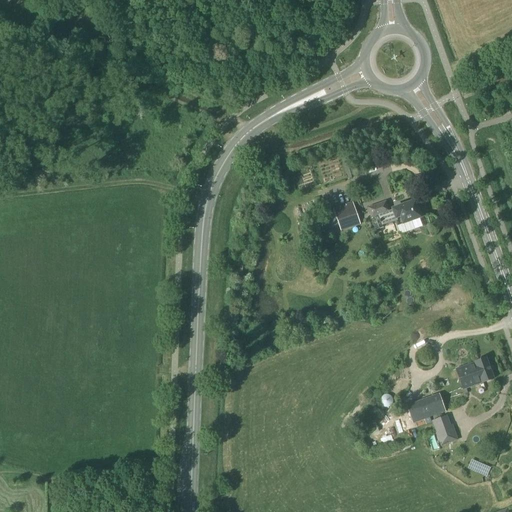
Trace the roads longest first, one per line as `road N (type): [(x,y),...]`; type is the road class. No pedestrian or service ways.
road 1 (primary): [(188,511),(204,208),(230,150),(267,119)]
road 2 (tertiary): [(511,299),(468,183)]
